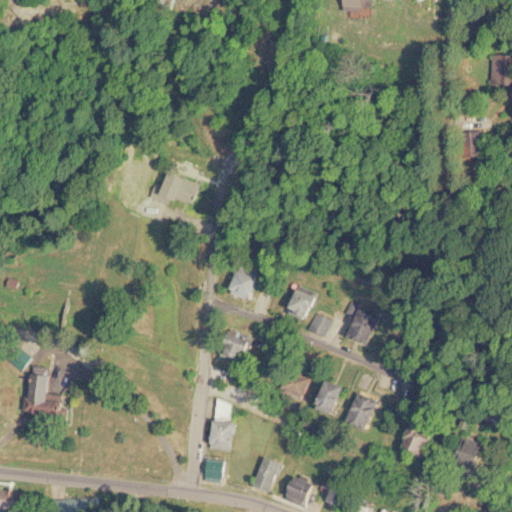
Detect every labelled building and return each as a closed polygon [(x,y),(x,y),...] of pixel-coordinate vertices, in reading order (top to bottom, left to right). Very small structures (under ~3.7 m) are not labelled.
[(182,10),(186,0),(162,0),(161,3),(182,10)] [(380,0),(353,0),(353,11),(380,11),(380,0)] [(414,0),(414,9),(443,9),(443,0),(414,0)] [(511,55),(503,56),(503,85),(511,85),(511,55)] [(209,177),(176,168),(168,195),(201,204),(209,177)] [(266,278),(244,268),(234,290),(256,300),(266,278)] [(325,298),(299,285),(288,308),(314,320),(325,298)] [(377,343),(385,313),(362,307),(354,337),(377,343)] [(336,320),(321,312),(314,327),(329,334),(336,320)] [(38,413),(69,414),(69,400),(60,400),(61,368),(39,367),(38,413)] [(297,394),(312,396),(314,375),(299,373),(297,394)] [(339,415),(352,387),(333,378),(320,406),(339,415)] [(351,422),(373,430),(384,399),(362,391),(351,422)] [(246,421),(236,420),(238,401),(223,399),(218,447),(244,450),(246,421)] [(443,427),(414,426),(413,450),(442,450),(443,427)] [(258,485),(278,492),(288,462),(268,455),(258,485)] [(232,479),(234,460),(212,457),(210,477),(232,479)] [(288,495),(312,505),(321,484),(298,473),(288,495)] [(347,504),(347,482),(328,482),(327,504),(347,504)] [(0,491),(0,507),(34,509),(35,489),(3,488),(3,492),(0,491)] [(58,511),(108,511),(108,496),(58,497),(58,511)] [(352,511),(374,511),(377,507),(360,498),(352,511)]
